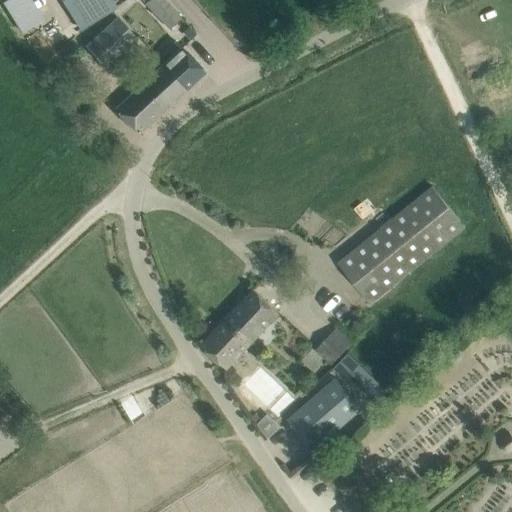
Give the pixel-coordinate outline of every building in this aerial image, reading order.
[(36,0),(4,0),(23,31),(47,18),(36,0)] [(61,0),(80,29),(115,7),(111,0),(61,0)] [(149,0),(146,3),(168,27),(179,17),(164,0),(149,0)] [(117,15),(84,45),(106,67),(137,38),(117,15)] [(181,47),(163,64),(185,89),(204,71),(181,47)] [(115,109),(136,132),(137,133),(185,89),(163,64),(115,109)] [(339,262),(372,303),(465,227),(432,187),(339,262)] [(225,319),(251,344),(279,314),(253,290),(225,319)] [(225,319),(201,345),(227,369),(251,344),(225,319)] [(339,324),(314,349),(330,364),(354,339),(339,324)] [(287,420),(313,450),(313,451),(361,409),(335,379),(287,420)] [(266,441),(280,429),(270,420),(263,420),(256,426),(266,441)] [(511,435),(508,431),(500,438),(503,439),(501,441),(500,446),(501,448),(502,450),(504,451),(506,451),(509,451),(511,449),(511,450),(511,435)] [(374,484),(367,474),(359,480),(366,490),(374,484)]
